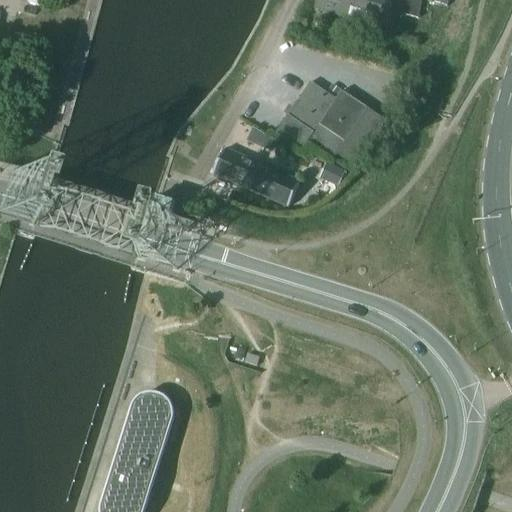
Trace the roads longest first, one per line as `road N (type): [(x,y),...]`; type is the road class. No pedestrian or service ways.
road 1 (residential): [(478,0),(440,121),(325,296)]
road 2 (secondary): [(325,296),(413,333),(457,385),(466,425),(434,511)]
road 3 (residential): [(179,217),(293,0)]
road 4 (primary): [(511,96),(495,172),(499,249),(511,295)]
road 5 (secondary): [(145,239),(325,296)]
road 6 (secondary): [(145,239),(0,194)]
